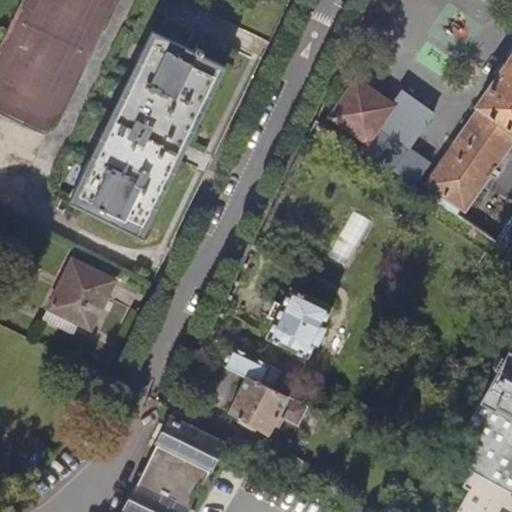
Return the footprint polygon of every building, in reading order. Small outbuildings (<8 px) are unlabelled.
[(194,33),(166,19),(83,184),(72,207),(136,239),(220,68),(185,50),(194,33)] [(430,186),(423,195),(458,219),(511,140),(511,57),(476,109),(479,112),(428,185),(430,186)] [(366,142),(358,152),(361,153),(376,163),(413,188),(428,166),(407,151),(433,115),(403,93),(392,106),(360,84),(334,118),(366,142)] [(335,157),(343,142),(316,123),(307,142),(335,157)] [(511,217),(495,244),(511,255),(511,217)] [(70,263),(41,322),(67,334),(71,325),(87,332),(110,283),(70,263)] [(327,311),(288,291),(279,309),(272,305),(265,320),(272,324),(264,339),(304,360),(311,345),(316,348),(323,332),(318,330),(327,311)] [(278,374),(211,338),(202,357),(242,378),(269,392),(278,374)] [(511,347),(509,345),(502,359),(497,356),(487,372),(493,375),(449,455),(511,490),(511,347)] [(293,425),(301,409),(269,392),(242,378),(224,415),(264,437),(275,415),(293,425)] [(173,420),(125,511),(127,511),(193,511),(226,447),(173,420)] [(279,448),(270,466),(298,482),(308,464),(279,448)] [(466,475),(457,491),(463,494),(453,511),(511,511),(511,490),(449,455),(444,463),(466,475)]
